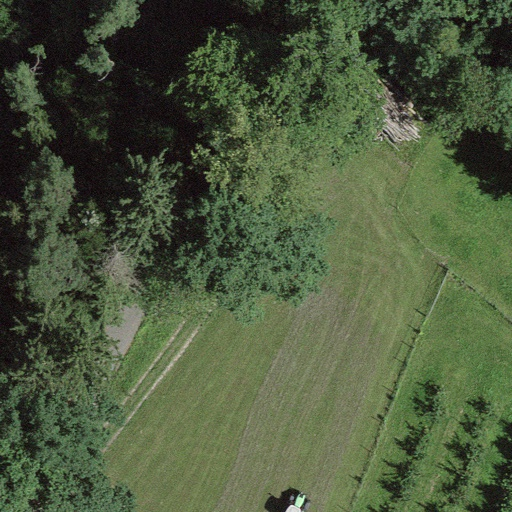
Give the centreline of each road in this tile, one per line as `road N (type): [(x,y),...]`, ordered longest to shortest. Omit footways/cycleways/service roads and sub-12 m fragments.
road 1 (track): [(42,511),(203,149),(219,46),(214,0)]
road 2 (track): [(408,0),(373,38),(192,330),(122,416),(83,414)]
